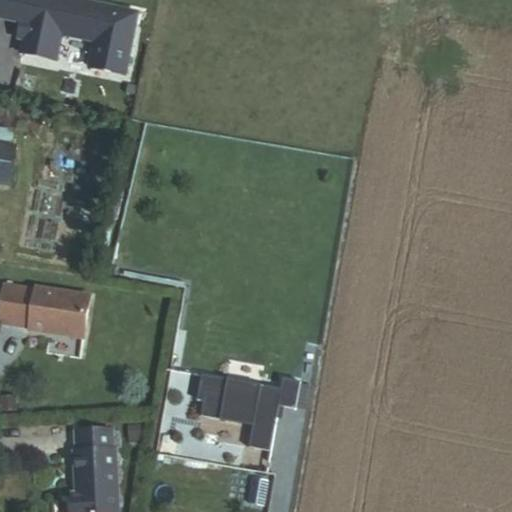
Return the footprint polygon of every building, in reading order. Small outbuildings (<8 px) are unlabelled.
[(58,38),(93,44),(88,71),(123,77),(134,16),(40,0),(0,0),(0,24),(20,28),(18,44),(22,44),(19,59),(54,65),(58,38)] [(0,188),(11,190),(18,148),(10,146),(12,131),(0,128),(0,188)] [(90,297),(37,288),(36,292),(5,287),(0,318),(0,323),(30,328),(30,330),(83,339),(90,297)] [(204,383),(200,403),(206,404),(203,419),(256,430),(251,451),(273,455),(283,410),(299,413),(304,385),(286,382),(283,399),(204,383)] [(112,431),(76,433),(77,455),(75,455),(77,495),(72,496),(73,511),(118,511),(115,452),(113,452),(112,431)]
